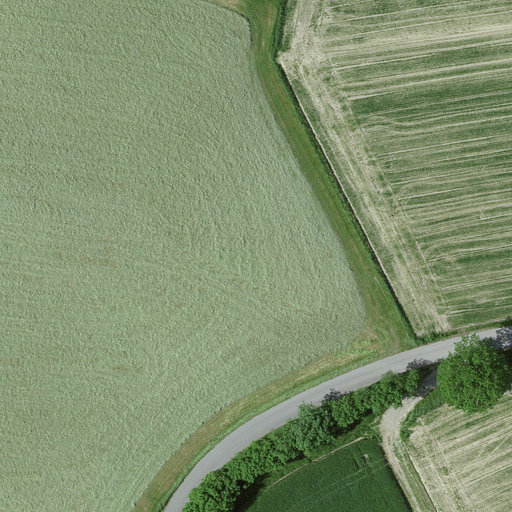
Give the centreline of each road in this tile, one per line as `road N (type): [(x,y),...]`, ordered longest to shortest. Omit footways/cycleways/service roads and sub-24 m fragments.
road 1 (unclassified): [(173,511),(203,469),(260,424),(384,369),(511,335)]
road 2 (track): [(429,511),(398,449),(396,416),(474,343)]
